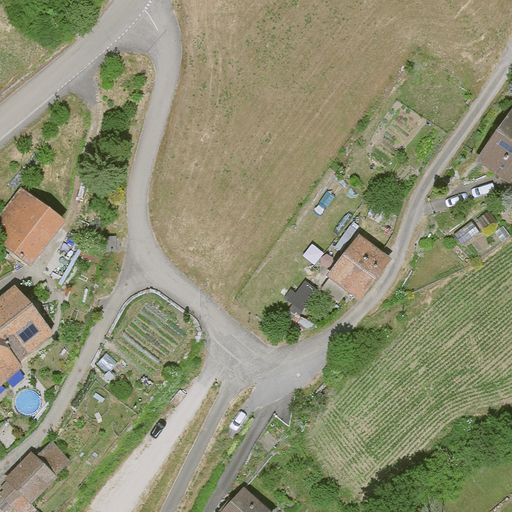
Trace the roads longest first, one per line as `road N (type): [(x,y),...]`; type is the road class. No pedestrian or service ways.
road 1 (track): [(229,365),(208,374),(114,511)]
road 2 (unclassified): [(130,0),(0,122)]
